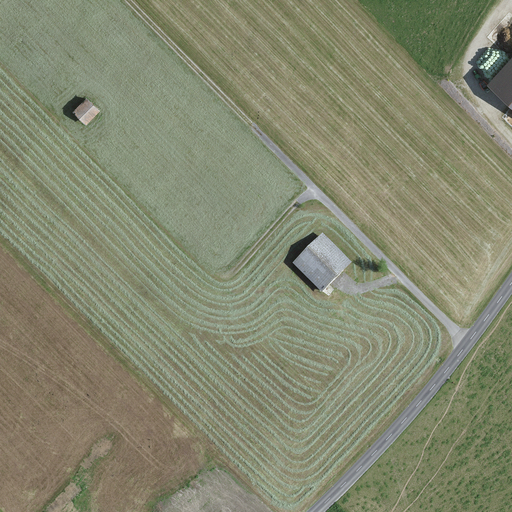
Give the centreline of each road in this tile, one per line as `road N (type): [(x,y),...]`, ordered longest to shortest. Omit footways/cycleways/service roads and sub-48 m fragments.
road 1 (track): [(466,344),(130,0)]
road 2 (tertiary): [(511,282),(401,423),(314,511)]
